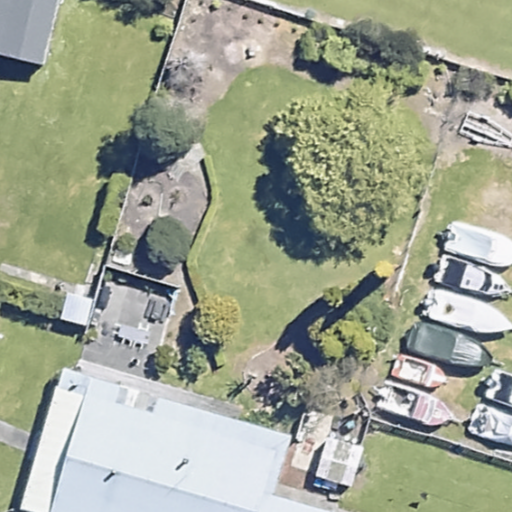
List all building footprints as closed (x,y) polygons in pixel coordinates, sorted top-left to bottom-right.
[(57,0),(0,0),(0,50),(45,60),(57,0)] [(281,153),(282,148),(281,142),(279,137),(275,132),(270,128),(263,125),(256,125),(249,126),(243,128),(238,133),(234,138),(232,143),(231,149),(232,155),(235,160),(239,165),(244,169),(250,171),(257,172),(264,171),(270,168),(276,164),(279,159),(281,153)] [(233,275),(256,277),(253,303),(289,308),(299,225),(262,221),(259,248),(236,245),(233,275)] [(117,327),(121,292),(65,285),(60,319),(117,327)] [(92,376),(51,511),(487,511),(406,489),(398,511),(333,511),(297,501),(315,441),(92,376)]
